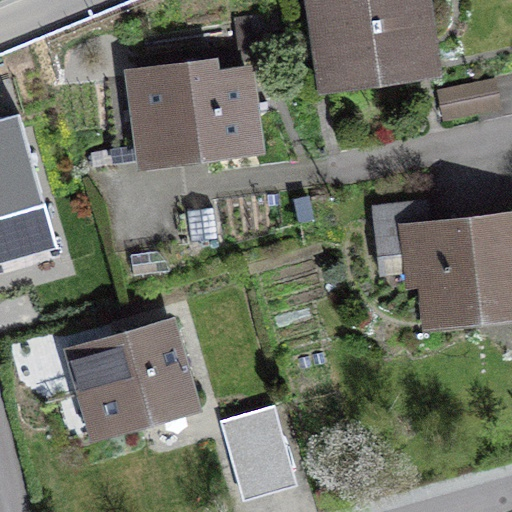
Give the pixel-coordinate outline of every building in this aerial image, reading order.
[(328,0),(336,70),(418,59),(409,0),(328,0)] [(146,160),(255,146),(246,73),(199,79),(197,66),(105,79),(115,157),(145,154),(146,160)] [(444,120),(501,108),(495,79),(438,91),(444,120)] [(0,208),(46,191),(23,129),(26,122),(16,95),(0,101),(0,208)] [(433,318),(511,309),(511,220),(429,230),(426,203),(374,209),(382,272),(416,268),(416,275),(428,273),(433,318)] [(108,428),(191,403),(169,327),(74,354),(86,394),(97,390),(108,428)] [(244,499),(275,490),(259,432),(269,429),(264,410),(222,422),(244,499)]
